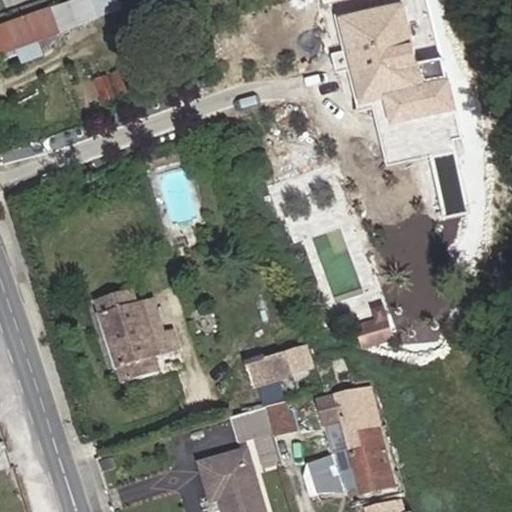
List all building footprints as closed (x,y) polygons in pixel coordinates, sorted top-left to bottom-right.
[(119,17),(113,0),(85,0),(78,2),(88,28),(119,17)] [(120,0),(113,0),(119,17),(125,15),(120,0)] [(88,28),(78,2),(0,32),(0,45),(7,63),(30,55),(34,65),(51,59),(44,37),(61,31),(63,37),(88,28)] [(414,8),(349,23),(371,107),(399,101),(434,92),(428,67),(414,8)] [(174,16),(179,28),(190,24),(185,12),(174,16)] [(44,37),(51,59),(63,37),(61,31),(44,37)] [(447,63),(428,67),(434,92),(399,101),(404,123),(429,117),(450,112),(458,110),(447,63)] [(450,112),(429,117),(437,149),(439,159),(460,155),(450,112)] [(437,149),(429,117),(404,123),(405,127),(409,134),(417,140),(422,142),(424,152),(437,149)] [(175,149),(147,159),(153,174),(180,164),(175,149)] [(463,154),(437,160),(450,219),(476,215),(463,154)] [(132,291),(93,304),(119,386),(159,374),(154,359),(137,305),(132,291)] [(152,300),(137,305),(154,359),(178,352),(171,332),(163,335),(152,300)] [(388,312),(351,324),(360,351),(397,339),(388,312)] [(322,376),(311,348),(243,370),(245,377),(253,375),(257,388),(296,376),(298,384),(322,376)] [(384,449),(367,391),(338,399),(319,405),(326,426),(344,421),(351,450),(337,456),(346,485),(360,481),(364,496),(394,488),(384,449)] [(283,405),(264,409),(271,434),(272,438),(292,433),(283,405)] [(240,417),(235,418),(243,442),(247,441),(271,434),(264,409),(240,417)] [(265,511),(247,455),(205,468),(216,504),(224,502),(227,511),(265,511)] [(305,463),(292,467),(298,486),(310,483),(305,463)]
